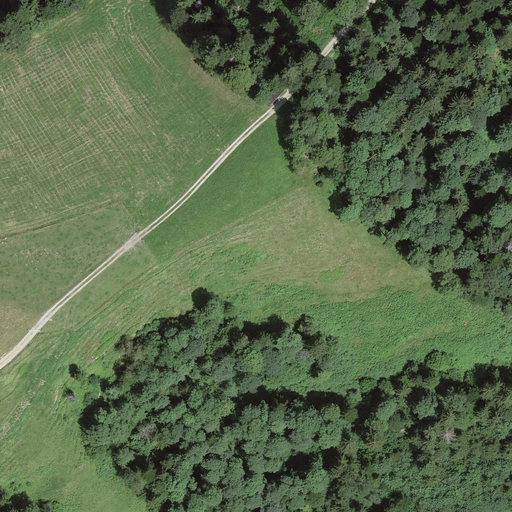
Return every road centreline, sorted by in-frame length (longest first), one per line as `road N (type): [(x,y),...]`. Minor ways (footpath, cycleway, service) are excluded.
road 1 (track): [(0,362),(178,202),(374,0)]
road 2 (track): [(0,435),(63,344),(72,292)]
